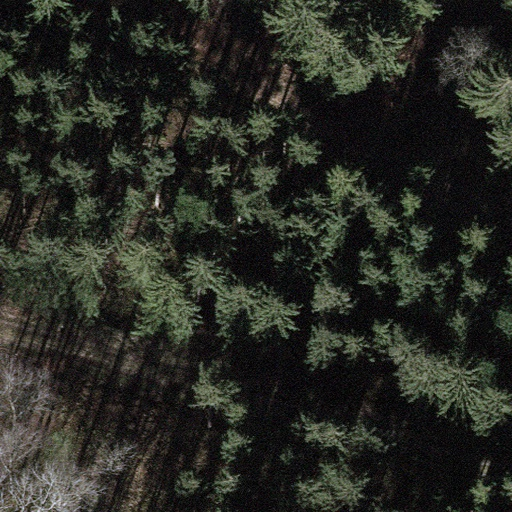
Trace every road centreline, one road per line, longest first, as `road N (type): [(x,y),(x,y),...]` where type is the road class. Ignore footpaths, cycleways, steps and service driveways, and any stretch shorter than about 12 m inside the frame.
road 1 (track): [(0,4),(511,270)]
road 2 (track): [(511,457),(0,334)]
